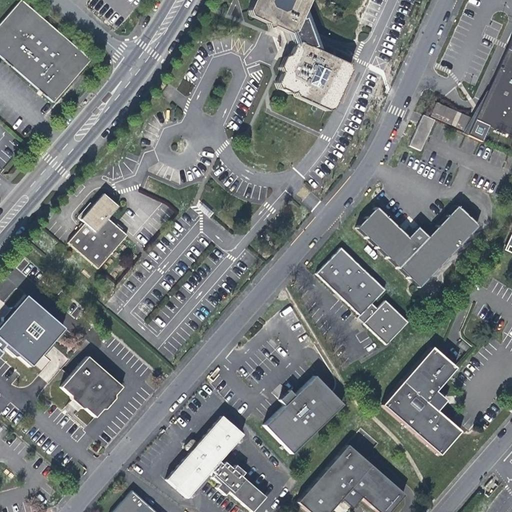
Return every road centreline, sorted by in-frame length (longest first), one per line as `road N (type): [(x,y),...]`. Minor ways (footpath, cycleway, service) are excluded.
road 1 (residential): [(73,511),(369,167),(448,0)]
road 2 (primary): [(73,155),(172,35),(191,0)]
